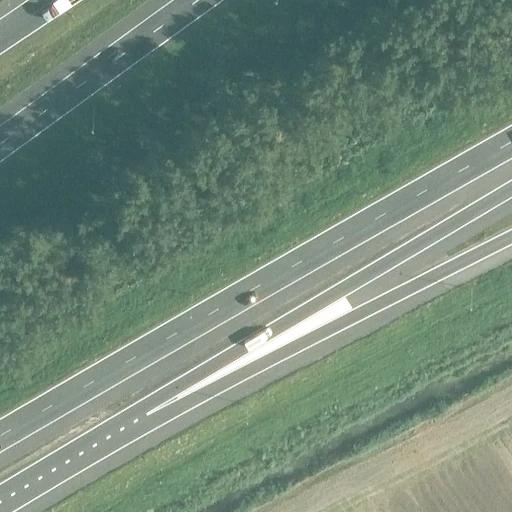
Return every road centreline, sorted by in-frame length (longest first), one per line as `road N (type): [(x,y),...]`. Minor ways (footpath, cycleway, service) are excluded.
road 1 (motorway): [(0,436),(511,142)]
road 2 (motorway): [(146,415),(511,189)]
road 3 (motorway): [(146,415),(511,233)]
road 4 (motorway): [(200,0),(0,144)]
road 5 (motorway): [(0,504),(146,415)]
